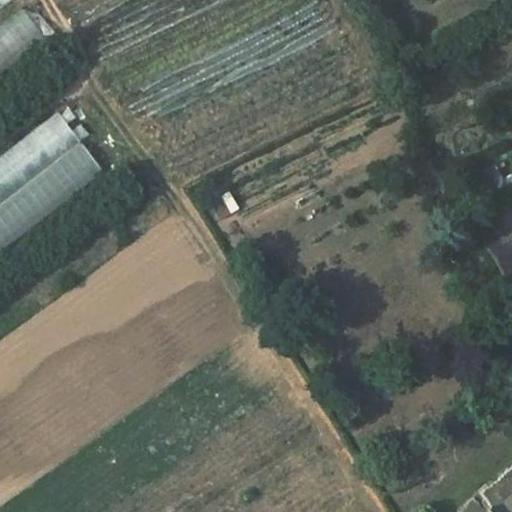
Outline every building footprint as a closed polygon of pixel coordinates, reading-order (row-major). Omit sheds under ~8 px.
[(0,66),(40,37),(21,10),(0,25),(0,66)] [(0,249),(104,177),(74,133),(80,129),(66,110),(0,156),(0,249)] [(492,162),(473,172),(484,192),(503,182),(492,162)] [(219,221),(230,215),(221,200),(210,206),(219,221)] [(505,280),(511,276),(511,203),(478,217),(505,280)]
